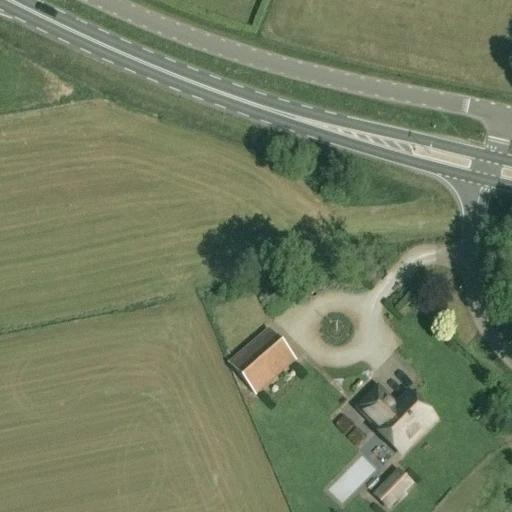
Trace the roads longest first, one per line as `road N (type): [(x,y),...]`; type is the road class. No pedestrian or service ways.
road 1 (primary): [(487,170),(273,112),(1,0)]
road 2 (unclassified): [(505,117),(256,65),(95,0)]
road 3 (unclassified): [(511,357),(482,317),(474,289),(472,234),(487,170)]
